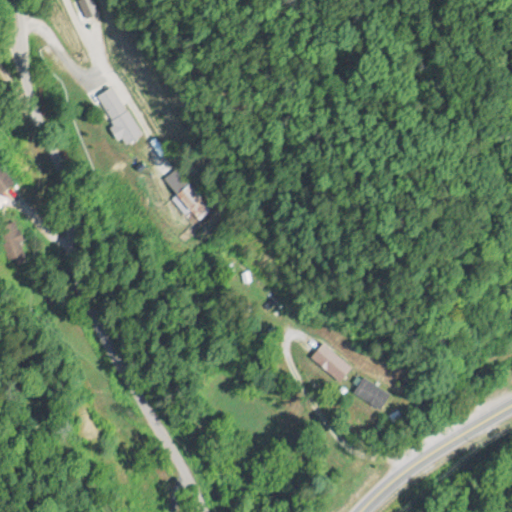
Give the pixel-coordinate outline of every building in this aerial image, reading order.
[(92,96),(121,146),(140,135),(112,85),(92,96)] [(0,192),(12,183),(0,168),(0,192)] [(174,194),(169,198),(183,215),(202,199),(176,169),(162,180),(174,194)] [(0,224),(0,240),(8,265),(27,259),(14,220),(0,224)] [(349,368),(322,342),(308,357),(334,383),(349,368)] [(348,392),(374,411),(386,395),(360,376),(348,392)]
